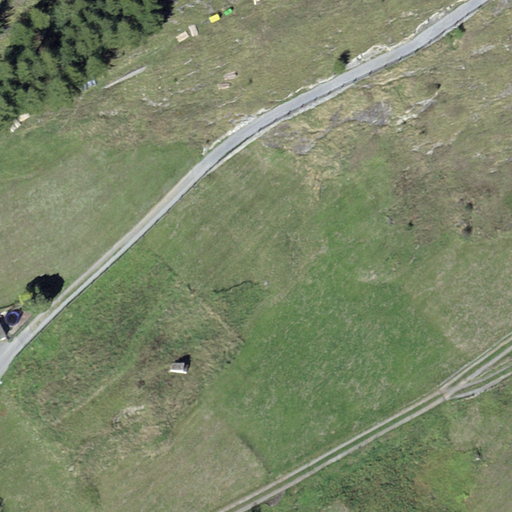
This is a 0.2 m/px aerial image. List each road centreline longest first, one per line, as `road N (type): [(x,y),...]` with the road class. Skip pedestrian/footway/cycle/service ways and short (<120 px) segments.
road 1 (track): [(13,341),(179,176),(362,70),(457,0)]
road 2 (track): [(441,394),(227,511)]
